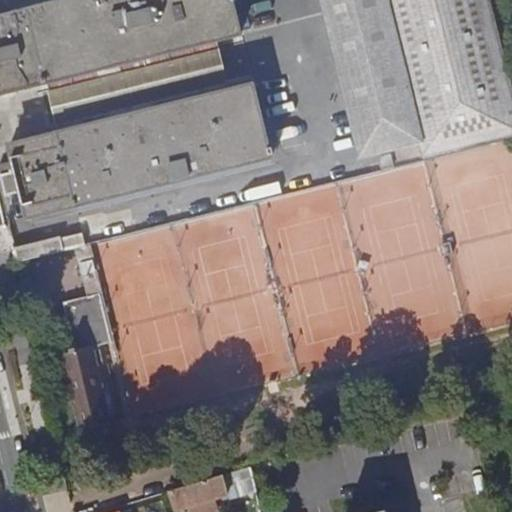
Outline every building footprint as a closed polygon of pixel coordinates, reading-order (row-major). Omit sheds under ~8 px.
[(245,35),(236,0),(76,0),(0,19),(0,96),(0,97),(49,84),(219,41),(245,35)] [(328,0),(366,149),(428,133),(392,0),(328,0)] [(392,0),(428,133),(435,161),(511,141),(511,71),(502,33),(493,0),(392,0)] [(49,84),(62,135),(230,93),(219,41),(49,84)] [(230,93),(62,135),(13,148),(19,174),(5,177),(9,197),(24,193),(31,220),(274,159),(257,86),(230,93)] [(18,260),(64,248),(60,235),(15,246),(18,260)] [(107,342),(113,341),(89,245),(76,249),(87,295),(65,302),(76,348),(107,342)] [(107,342),(76,348),(55,355),(68,400),(73,399),(81,428),(125,420),(107,342)] [(233,487),(254,482),(249,467),(177,489),(182,507),(234,491),(233,487)]
